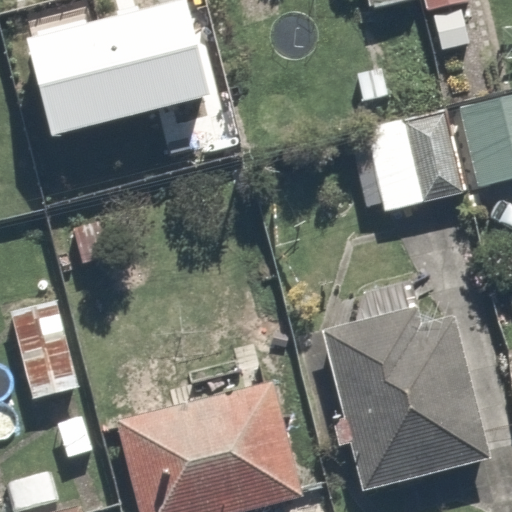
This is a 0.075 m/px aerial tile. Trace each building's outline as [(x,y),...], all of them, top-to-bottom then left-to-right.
[(405,0),(408,17),(471,5),(470,0),(405,0)] [(222,77),(174,87),(183,130),(230,120),(222,77)] [(511,94),(511,95),(418,114),(437,202),(511,186),(511,94)] [(408,117),(364,126),(381,220),(425,212),(408,117)] [(256,238),(205,251),(219,303),(269,289),(256,238)] [(349,297),(357,331),(321,339),(356,496),(483,468),(449,311),(419,318),(411,284),(349,297)] [(57,298),(3,312),(26,405),(80,391),(57,298)] [(273,380),(110,426),(134,511),(259,511),(306,499),(273,380)] [(1,478),(8,511),(15,511),(60,502),(52,467),(1,478)]
